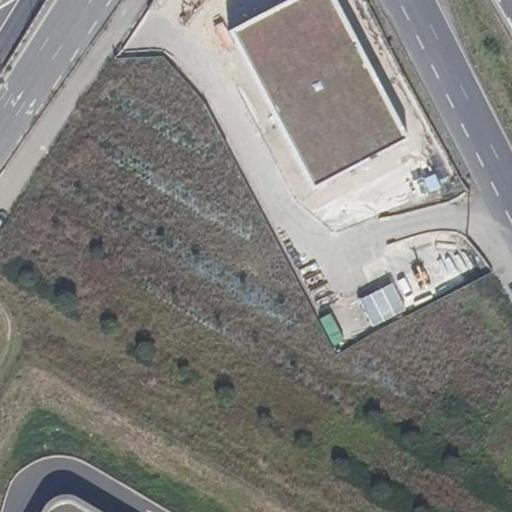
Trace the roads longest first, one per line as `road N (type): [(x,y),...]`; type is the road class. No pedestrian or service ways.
road 1 (primary): [(392,0),(511,207)]
road 2 (primary): [(417,0),(511,188)]
road 3 (primary): [(5,124),(106,0)]
road 4 (primary): [(5,124),(85,0)]
